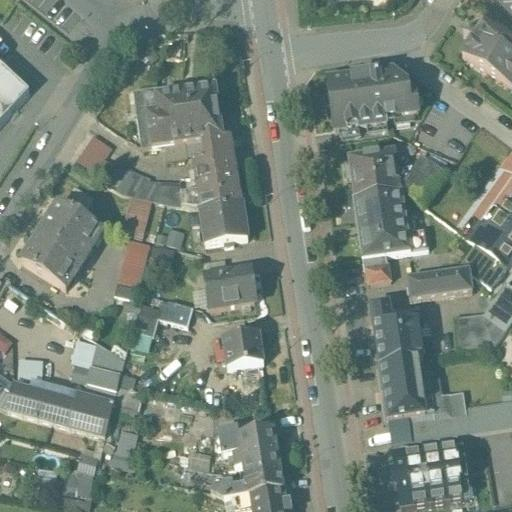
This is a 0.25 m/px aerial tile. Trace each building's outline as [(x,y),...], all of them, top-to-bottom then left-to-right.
[(511,30),(484,12),(473,29),(469,26),(463,37),(473,43),(462,60),(511,92),(511,30)] [(0,129),(29,98),(0,70),(0,129)] [(394,75),(327,84),(335,134),(387,127),(386,122),(418,118),(415,97),(409,98),(408,91),(394,75)] [(186,149),(224,144),(219,111),(222,110),(220,97),(216,97),(215,93),(199,95),(198,89),(181,92),(182,98),(158,102),(157,94),(134,97),(142,155),(186,149)] [(112,153),(93,140),(75,168),(94,181),(110,156),(112,153)] [(224,144),(186,149),(187,161),(206,158),(207,168),(196,170),(197,177),(192,178),(193,185),(198,184),(200,198),(181,198),(182,212),(197,215),(201,215),(241,209),(231,143),(224,144)] [(395,155),(349,162),(354,203),(401,196),(401,195),(399,186),(395,155)] [(110,156),(94,181),(104,187),(115,169),(119,162),(110,156)] [(446,179),(421,161),(405,185),(399,186),(401,195),(402,195),(403,196),(423,211),(446,179)] [(151,185),(115,169),(104,187),(103,188),(123,200),(149,206),(182,212),(181,198),(180,189),(151,187),(151,185)] [(93,202),(75,191),(69,200),(70,200),(87,211),(93,202)] [(401,196),(354,203),(365,273),(387,270),(385,260),(427,254),(425,235),(416,236),(415,225),(405,226),(401,196),(403,196),(402,195),(401,195),(401,196)] [(87,211),(70,200),(64,210),(80,221),(87,211)] [(488,231),(475,249),(475,248),(459,271),(465,275),(469,275),(469,278),(491,294),(511,263),(511,206),(508,204),(488,231)] [(151,211),(129,206),(121,239),(142,244),(151,211)] [(64,210),(60,207),(22,267),(66,295),(104,236),(80,221),(64,210)] [(241,209),(201,215),(206,251),(248,245),(242,209),(241,209)] [(478,224),(465,241),(475,248),(475,249),(488,231),(478,224)] [(150,250),(128,245),(117,289),(138,295),(150,250)] [(168,259),(153,255),(149,272),(164,276),(168,259)] [(387,270),(365,273),(367,290),(391,287),(389,270),(387,270)] [(465,275),(407,284),(410,306),(472,297),(469,278),(469,275),(465,275)] [(250,277),(207,283),(208,290),(202,291),(203,299),(209,298),(211,315),(255,309),(250,277)] [(511,291),(506,288),(484,319),(454,323),(456,358),(494,352),(511,327),(511,291)] [(138,295),(117,289),(114,300),(137,306),(140,295),(138,295)] [(193,313),(169,307),(163,326),(188,333),(193,313)] [(389,308),(371,311),(379,370),(418,365),(423,364),(420,341),(431,339),(430,333),(419,334),(417,319),(391,323),(389,308)] [(158,327),(136,321),(132,337),(153,343),(158,327)] [(0,355),(5,358),(14,344),(0,335),(0,355)] [(259,338),(222,344),(223,344),(215,345),(218,370),(226,369),(227,375),(264,369),(259,338)] [(124,365),(99,348),(93,372),(121,380),(121,379),(124,365)] [(418,365),(379,370),(388,426),(408,422),(409,428),(466,420),(465,413),(463,398),(441,401),(439,384),(421,387),(418,365)] [(114,410),(78,399),(76,407),(13,390),(5,415),(105,444),(113,411),(114,410)] [(511,406),(465,413),(466,420),(409,428),(411,447),(511,432),(511,406)] [(408,422),(388,426),(391,450),(411,447),(409,428),(408,422)] [(275,436),(241,440),(240,434),(221,436),(224,460),(232,459),(234,474),(241,473),(243,486),(281,478),(275,436)] [(454,453),(393,462),(396,482),(392,483),(394,495),(398,494),(400,509),(400,511),(417,511),(440,509),(440,508),(462,505),(460,490),(462,490),(459,468),(457,468),(454,453)] [(125,472),(130,459),(118,455),(114,467),(125,472)] [(82,501),(80,509),(87,511),(99,463),(79,458),(69,498),(82,501)] [(222,469),(202,464),(200,476),(219,481),(222,469)] [(281,478),(243,486),(244,492),(233,494),(232,489),(215,488),(211,498),(215,499),(225,502),(226,502),(232,503),(251,500),(283,494),(281,478)] [(285,507),(283,494),(251,500),(252,511),(289,511),(288,506),(285,507)] [(222,511),(225,502),(215,499),(213,510),(221,511),(222,511)] [(252,511),(251,500),(232,503),(226,502),(227,511),(252,511)]
